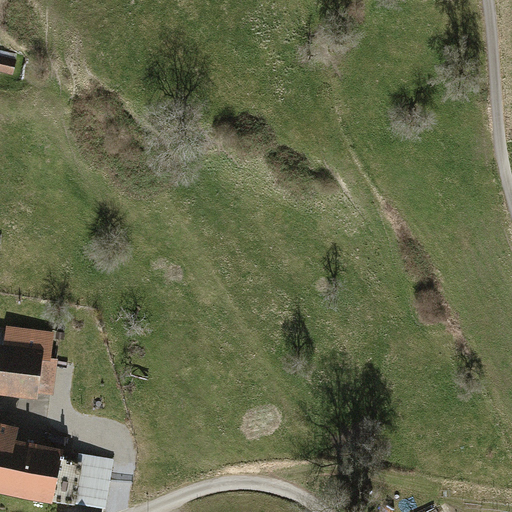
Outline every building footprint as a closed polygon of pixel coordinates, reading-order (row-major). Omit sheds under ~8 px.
[(0,60),(0,75),(15,79),(18,64),(0,60)] [(0,351),(0,385),(35,390),(40,358),(49,360),(53,334),(8,328),(5,352),(0,351)] [(56,360),(49,360),(40,358),(35,390),(51,393),(56,360)] [(0,488),(29,495),(38,448),(14,443),(16,432),(6,431),(7,427),(0,425),(0,488)] [(62,453),(38,448),(29,495),(74,502),(75,491),(80,463),(77,462),(60,459),(62,453)] [(78,455),(77,462),(80,463),(75,491),(103,496),(110,461),(78,455)]
